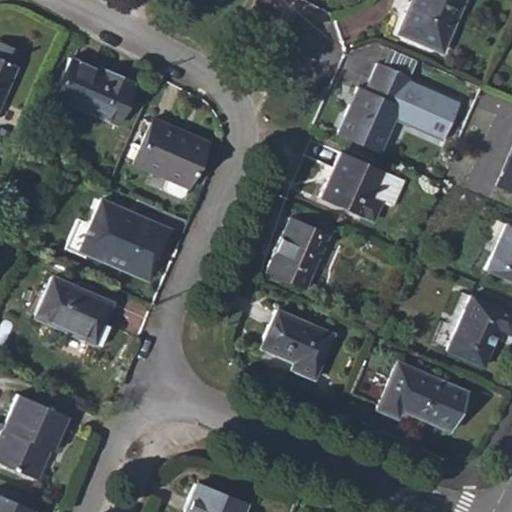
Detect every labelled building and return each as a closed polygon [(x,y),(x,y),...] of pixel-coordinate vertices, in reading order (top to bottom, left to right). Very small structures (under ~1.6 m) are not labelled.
[(439,51),(460,0),(408,0),(395,32),(439,51)] [(0,42),(0,102),(16,67),(21,69),(27,54),(0,42)] [(379,65),(407,77),(414,60),(386,48),(379,65)] [(103,69),(101,72),(68,57),(51,96),(115,124),(132,85),(130,84),(132,81),(103,69)] [(379,65),(374,63),(363,90),(355,107),(347,104),(335,134),(377,152),(391,120),(440,141),(456,102),(405,80),(407,77),(379,65)] [(355,86),(347,104),(355,107),(363,90),(355,86)] [(467,115),(474,118),(480,104),(473,101),(467,115)] [(185,188),(205,141),(150,117),(131,164),(166,179),(163,187),(164,191),(177,196),(181,195),(184,187),(185,188)] [(331,167),(336,169),(343,153),(338,152),(331,167)] [(403,180),(382,171),(343,153),(336,169),(331,167),(318,197),(362,217),(371,221),(379,202),(391,207),(403,180)] [(159,248),(167,229),(98,200),(77,250),(139,277),(149,252),(144,250),(147,243),(159,248)] [(303,289),(326,234),(288,217),(264,272),(303,289)] [(511,226),(502,223),(483,268),(511,280),(511,226)] [(139,277),(145,279),(156,255),(159,248),(147,243),(144,250),(149,252),(139,277)] [(98,323),(108,302),(50,277),(32,316),(87,341),(96,322),(98,323)] [(510,335),(511,330),(511,314),(467,295),(444,350),(481,366),(496,329),(510,335)] [(312,378),(331,333),(274,310),(258,347),(292,361),(289,368),(312,378)] [(447,429),(463,390),(394,361),(374,408),(394,417),(397,408),(447,429)] [(49,451),(65,415),(14,394),(1,425),(0,426),(0,463),(31,478),(44,448),(48,450),(49,451)] [(31,478),(44,484),(48,476),(39,472),(48,450),(44,448),(31,478)] [(240,511),(244,503),(193,482),(181,511),(240,511)] [(28,511),(30,509),(0,496),(0,511),(28,511)]
